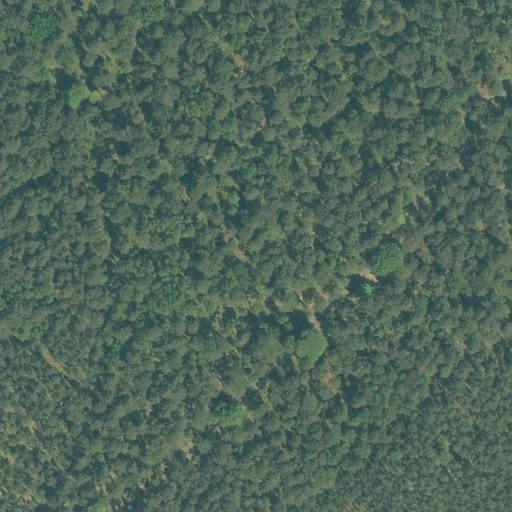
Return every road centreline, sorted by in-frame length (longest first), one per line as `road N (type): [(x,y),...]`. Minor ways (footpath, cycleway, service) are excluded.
road 1 (track): [(100,511),(244,389),(391,242),(511,72)]
road 2 (track): [(72,0),(122,302),(84,422),(44,511)]
